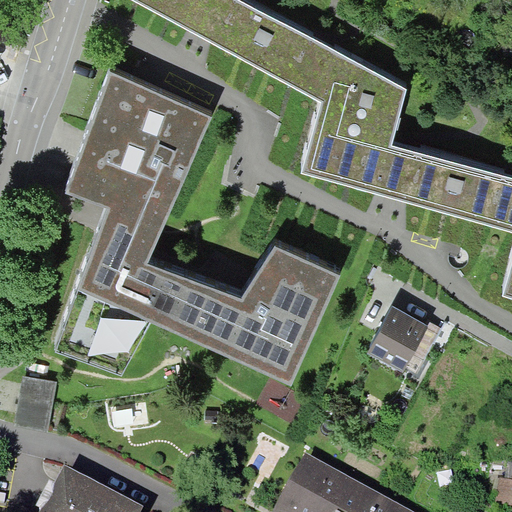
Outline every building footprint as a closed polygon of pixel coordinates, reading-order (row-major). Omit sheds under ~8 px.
[(144,0),(330,97),(311,168),(511,225),(511,173),(397,140),(412,87),(250,0),(144,0)] [(211,106),(105,62),(58,183),(103,198),(48,340),(116,369),(151,313),(288,374),(344,261),(272,231),(235,283),(146,250),(211,106)] [(438,329),(396,308),(378,343),(421,364),(438,329)] [(52,381),(25,376),(17,421),(44,426),(52,381)] [(393,511),(310,467),(285,511),(393,511)] [(122,511),(118,510),(116,511),(114,511),(79,494),(81,490),(62,481),(53,499),(47,496),(39,511),(122,511)]
